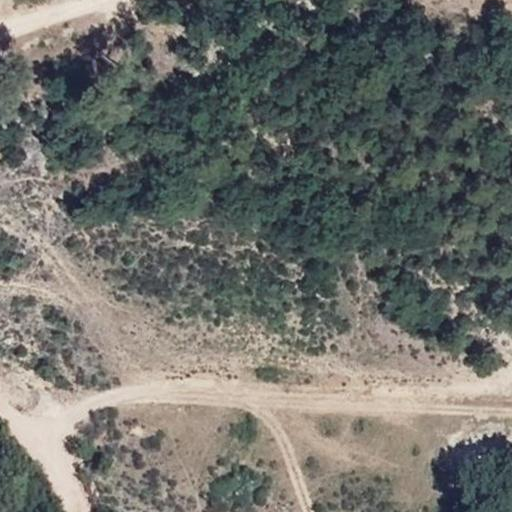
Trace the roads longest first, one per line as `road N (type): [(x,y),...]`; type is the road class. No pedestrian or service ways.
road 1 (track): [(31,438),(104,395),(223,365),(326,388),(418,388),(511,375)]
road 2 (track): [(69,511),(31,438),(0,408)]
